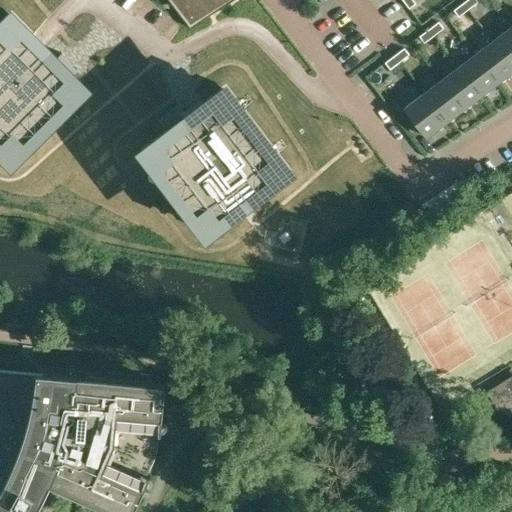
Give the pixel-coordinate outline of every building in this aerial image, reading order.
[(208,14),(229,0),(170,0),(191,26),(208,14)] [(468,8),(463,1),(454,9),(459,15),(468,8)] [(11,15),(0,26),(0,145),(11,157),(82,86),(71,75),(77,69),(76,68),(74,69),(69,73),(67,70),(63,67),(57,60),(61,56),(60,55),(62,54),(61,52),(55,58),(45,48),(31,35),(11,15)] [(438,20),(429,28),(434,34),(443,27),(438,20)] [(511,65),(511,29),(510,27),(493,40),(511,65)] [(434,34),(429,28),(419,35),(424,41),(434,34)] [(476,53),(498,82),(511,71),(511,65),(493,40),(476,53)] [(404,46),(395,54),(400,60),(409,53),(404,46)] [(481,95),(498,82),(476,53),(458,66),(481,95)] [(400,60),(395,54),(385,61),(390,68),(400,60)] [(481,95),(458,66),(441,79),(463,109),(481,95)] [(441,79),(424,93),(446,122),(463,109),(441,79)] [(186,119),(145,150),(206,230),(286,169),(225,89),(204,105),(199,98),(198,99),(199,101),(198,102),(202,107),(195,112),(188,117),(184,113),(183,113),(182,111),(180,112),(186,119)] [(446,122),(424,93),(404,108),(426,137),(446,122)] [(511,375),(486,392),(499,413),(511,416),(511,375)] [(0,382),(0,511),(56,511),(59,507),(71,511),(152,511),(161,492),(150,488),(159,472),(163,451),(175,452),(177,405),(81,395),(51,394),(48,387),(48,386),(0,382)]
